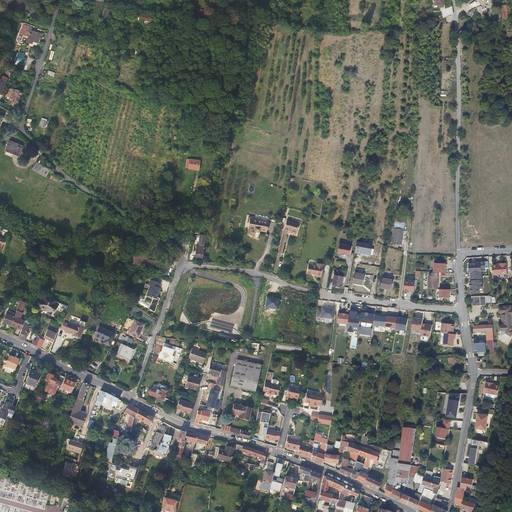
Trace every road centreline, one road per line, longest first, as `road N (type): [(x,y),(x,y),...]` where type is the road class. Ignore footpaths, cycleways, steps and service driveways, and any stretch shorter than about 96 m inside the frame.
road 1 (residential): [(186,265),(179,250),(61,174),(21,131),(59,0)]
road 2 (unclassified): [(462,308),(344,296),(260,272),(186,265)]
road 3 (unclassified): [(453,0),(458,254)]
road 4 (unclassified): [(131,400),(322,472)]
road 5 (residential): [(131,400),(176,271),(186,265)]
road 6 (unclassified): [(474,372),(450,511)]
